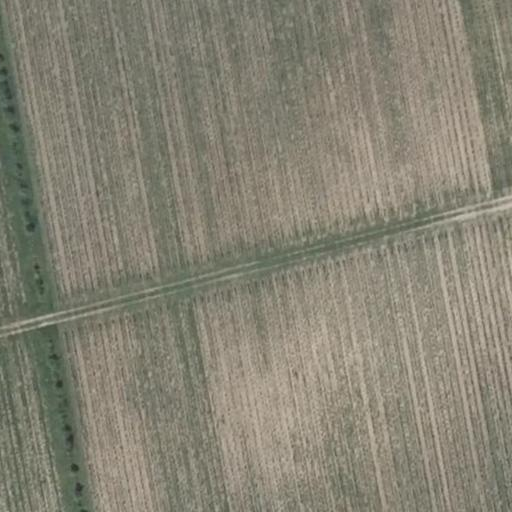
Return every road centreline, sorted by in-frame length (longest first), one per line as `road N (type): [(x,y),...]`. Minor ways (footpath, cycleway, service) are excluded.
road 1 (track): [(0,336),(511,202)]
road 2 (track): [(0,66),(80,511)]
